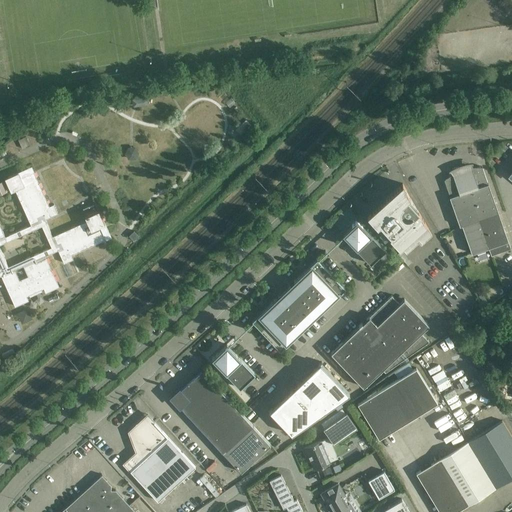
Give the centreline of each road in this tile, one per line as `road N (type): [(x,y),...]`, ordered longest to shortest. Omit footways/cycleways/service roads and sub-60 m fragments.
road 1 (residential): [(0,508),(360,170),(411,142),(511,128)]
road 2 (tertiary): [(13,452),(349,148),(432,111),(511,103)]
road 3 (residential): [(312,511),(286,453),(209,511)]
